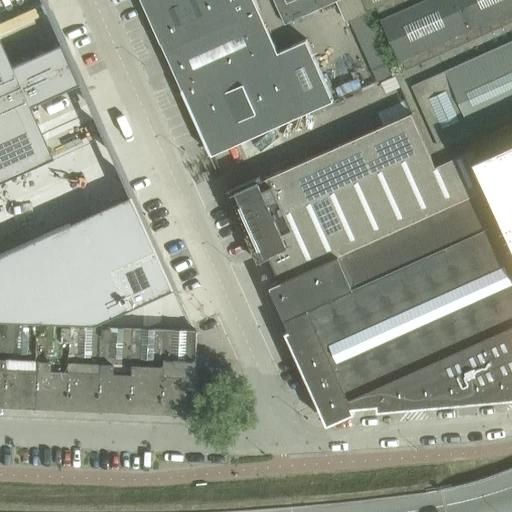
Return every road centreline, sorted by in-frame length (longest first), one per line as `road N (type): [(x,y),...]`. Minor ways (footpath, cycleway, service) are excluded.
road 1 (unclassified): [(271,438),(271,415),(91,0)]
road 2 (unclassified): [(0,431),(271,438)]
road 3 (unclassified): [(511,419),(271,438)]
